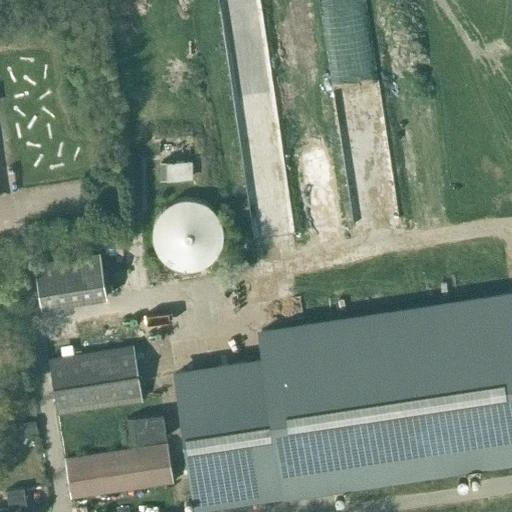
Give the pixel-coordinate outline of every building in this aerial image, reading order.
[(273,49),(231,52),(235,109),(276,107),(273,49)] [(191,177),(190,159),(161,160),(161,178),(191,177)] [(229,246),(203,192),(151,217),(177,271),(229,246)] [(42,305),(109,296),(103,250),(36,259),(42,305)] [(263,359),(175,373),(195,505),(511,457),(511,315),(509,293),(259,331),(263,359)] [(61,347),(62,355),(48,358),(56,412),(141,398),(132,344),(73,353),(72,345),(61,347)] [(124,414),(128,442),(165,436),(161,408),(124,414)] [(18,421),(20,434),(37,431),(34,419),(18,421)] [(70,497),(172,481),(166,441),(63,457),(70,497)] [(20,511),(19,508),(26,507),(23,487),(6,490),(8,507),(0,507),(0,511),(20,511)]
